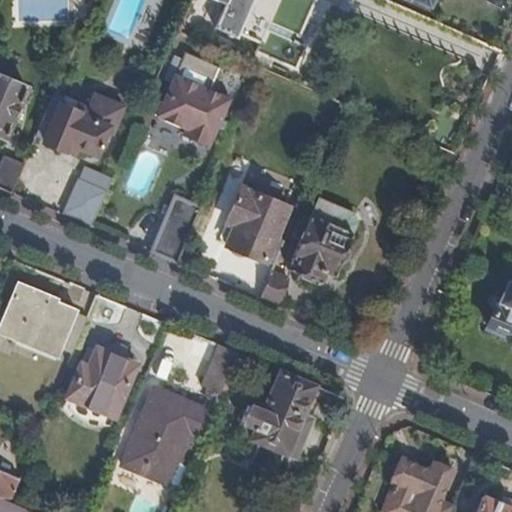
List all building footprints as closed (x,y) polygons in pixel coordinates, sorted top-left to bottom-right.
[(209,0),(224,6),(213,30),(236,40),(238,36),(258,45),(254,54),(294,72),(304,48),(292,43),(295,37),(298,38),(314,0),(209,0)] [(429,9),(432,0),(403,0),(408,2),(409,0),(429,9)] [(483,51),(497,57),(499,52),(485,46),(483,51)] [(0,137),(5,139),(26,89),(0,78),(0,137)] [(208,149),(228,101),(173,78),(155,119),(185,131),(182,138),(208,149)] [(63,102),(53,98),(36,137),(45,142),(44,145),(63,153),(66,145),(95,158),(105,136),(111,138),(122,111),(92,98),(86,112),(77,108),(74,115),(60,109),(63,102)] [(363,116),(341,106),(337,115),(360,125),(363,116)] [(3,158),(0,165),(0,191),(10,196),(23,166),(3,158)] [(83,169),(77,182),(105,194),(111,181),(83,169)] [(77,182),(62,217),(90,229),(105,194),(77,182)] [(246,256),(266,264),(275,240),(288,210),(241,190),(227,225),(235,229),(227,248),(235,257),(245,258),(246,256)] [(187,239),(200,208),(174,197),(161,227),(187,239)] [(288,272),(321,286),(325,274),(335,279),(352,237),(309,219),(292,262),(292,263),(288,272)] [(161,227),(150,254),(177,265),(187,239),(161,227)] [(266,264),(274,267),(284,243),(275,240),(266,264)] [(271,274),(260,300),(276,307),(287,280),(271,274)] [(487,328),(511,339),(511,287),(508,286),(498,310),(495,309),(487,328)] [(72,357),(87,322),(75,317),(76,314),(57,306),(57,304),(17,287),(0,328),(0,337),(16,344),(18,339),(58,356),(60,352),(72,357)] [(218,395),(224,383),(235,355),(218,348),(201,388),(218,395)] [(67,401),(114,420),(136,367),(97,352),(88,372),(80,369),(67,401)] [(236,388),(247,360),(235,355),(224,383),(236,388)] [(301,416),(314,388),(292,379),(280,374),(263,414),(248,408),(236,435),(260,445),(251,464),(275,474),(283,454),(293,459),(310,420),(301,416)] [(177,464),(188,469),(200,439),(210,414),(156,392),(145,417),(143,416),(121,468),(145,478),(148,472),(162,478),(169,460),(177,464)] [(167,487),(177,464),(169,460),(162,478),(148,472),(145,478),(167,487)] [(434,511),(439,502),(452,474),(433,465),(429,473),(401,461),(391,483),(393,484),(380,511),(434,511)] [(0,501),(11,506),(22,479),(0,470),(0,501)] [(511,511),(511,508),(484,497),(477,511),(511,511)] [(24,511),(11,506),(0,501),(0,511),(24,511)] [(449,511),(451,508),(439,502),(434,511),(449,511)]
